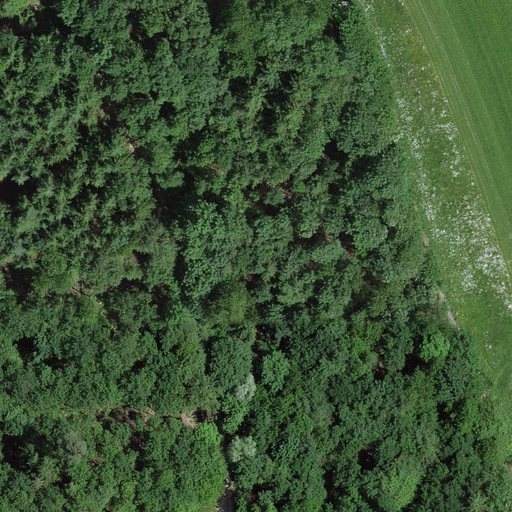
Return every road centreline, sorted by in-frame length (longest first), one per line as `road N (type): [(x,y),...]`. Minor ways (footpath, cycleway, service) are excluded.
road 1 (track): [(225,511),(218,434),(189,302),(148,186),(58,0)]
road 2 (track): [(511,360),(404,511)]
